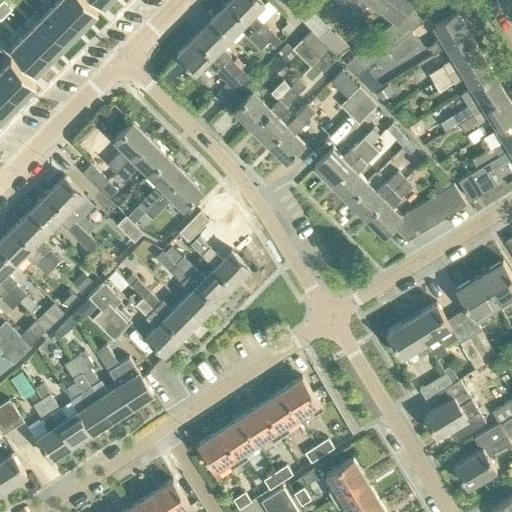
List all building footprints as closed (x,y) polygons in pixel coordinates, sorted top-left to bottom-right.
[(5,0),(0,0),(0,5),(6,12),(12,6),(5,0)] [(66,41),(81,26),(56,0),(41,16),(66,41)] [(87,0),(56,0),(81,26),(97,10),(87,0)] [(228,0),(227,0),(211,17),(230,35),(247,19),(228,0)] [(263,0),(228,0),(247,19),(256,27),(268,39),(274,33),(274,32),(275,32),(254,11),(264,1),(263,0)] [(353,52),(354,53),(344,61),(354,73),(422,18),(408,1),(408,0),(335,0),(356,16),(367,0),(373,0),(396,17),(353,52)] [(434,23),(446,44),(469,30),(456,9),(434,23)] [(51,56),(66,41),(41,16),(26,31),(51,56)] [(211,17),(194,34),(245,84),(252,76),(230,55),(231,53),(222,44),(230,35),(211,17)] [(261,46),(268,39),(256,27),(249,34),(261,46)] [(311,28),(302,37),(320,55),(329,46),(311,28)] [(388,47),(396,57),(419,38),(411,28),(388,47)] [(429,71),(434,80),(482,51),(469,30),(446,44),(454,56),(429,71)] [(35,72),(51,56),(26,31),(10,47),(35,72)] [(274,33),(268,39),(275,46),(281,39),(274,32),(274,33)] [(245,84),(194,34),(177,51),(196,70),(206,60),(227,80),(224,83),(235,93),(245,84)] [(320,55),(302,37),(293,45),(288,40),(279,49),(288,59),(297,50),(311,64),(320,55)] [(464,73),(471,85),(494,71),(482,51),(434,80),(439,88),(464,73)] [(10,58),(0,68),(0,79),(20,99),(36,83),(10,58)] [(454,112),(459,121),(507,92),(494,71),(471,85),(461,92),(468,104),(454,112)] [(251,124),(268,141),(287,122),(279,115),(288,105),(286,103),(306,83),(299,76),(290,84),(278,97),(270,105),(251,124)] [(278,97),(290,84),(283,78),(271,90),(278,97)] [(0,109),(5,114),(20,99),(0,79),(0,109)] [(434,80),(428,84),(432,91),(439,88),(434,80)] [(340,102),(349,111),(368,92),(359,83),(340,102)] [(388,83),(377,91),(381,98),(392,90),(388,83)] [(234,107),(251,124),(270,105),(252,88),(234,107)] [(368,92),(349,111),(358,120),(377,101),(368,92)] [(489,114),(497,126),(511,116),(511,100),(507,92),(459,121),(464,129),(489,114)] [(287,122),(268,141),(285,159),(304,139),(295,130),(305,121),(303,120),(314,109),(307,101),(287,122)] [(472,158),(477,166),(511,144),(511,116),(497,126),(504,139),(494,145),(494,144),(472,158)] [(117,170),(122,164),(150,136),(133,118),(114,137),(123,146),(108,161),(117,170)] [(331,181),(371,141),(380,133),(372,125),(343,155),(333,145),(314,164),(331,181)] [(402,130),(396,136),(403,143),(409,137),(402,130)] [(139,162),(148,172),(167,153),(150,136),(122,164),(129,171),(139,162)] [(331,181),(348,198),(367,179),(358,170),(366,161),(366,160),(378,148),(371,141),(331,181)] [(511,144),(477,166),(457,178),(469,198),(497,181),(490,170),(511,156),(511,144)] [(138,202),(145,209),(184,169),(167,153),(148,172),(158,181),(138,202)] [(83,170),(100,187),(109,178),(92,160),(83,170)] [(348,198),(365,215),(405,175),(398,168),(386,180),(385,179),(376,188),(367,179),(348,198)] [(184,169),(145,209),(152,216),(173,196),(183,206),(202,187),(184,169)] [(65,173),(48,190),(87,230),(94,223),(83,211),(93,201),(83,192),(84,192),(65,173)] [(383,232),(393,222),(402,213),(401,213),(392,204),(401,195),(400,194),(412,183),(405,175),(365,215),(383,232)] [(109,178),(100,187),(109,196),(118,186),(109,178)] [(454,181),(444,187),(457,207),(466,202),(454,181)] [(444,187),(434,193),(447,213),(457,207),(444,187)] [(48,190),(31,207),(50,226),(58,218),(87,247),(95,238),(87,230),(48,190)] [(434,193),(425,199),(437,219),(447,213),(434,193)] [(425,199),(415,205),(428,225),(437,219),(425,199)] [(415,205),(406,210),(418,231),(428,225),(415,205)] [(31,207),(14,224),(53,264),(60,257),(49,245),(51,244),(41,235),(50,226),(31,207)] [(179,229),(188,238),(209,217),(200,208),(179,229)] [(402,213),(393,222),(408,237),(418,231),(406,210),(401,213),(402,213)] [(117,222),(134,239),(143,230),(126,213),(117,222)] [(14,224),(0,238),(0,244),(16,260),(24,252),(34,261),(35,259),(46,271),(53,264),(14,224)] [(198,232),(190,241),(201,252),(202,251),(210,243),(198,232)] [(214,264),(233,283),(250,266),(231,247),(222,256),(210,243),(202,251),(201,252),(214,264)] [(0,278),(7,286),(19,298),(29,308),(36,300),(15,279),(17,278),(7,269),(16,260),(0,244),(0,278)] [(190,289),(180,298),(199,317),(216,300),(197,281),(188,273),(176,261),(168,254),(161,260),(190,289)] [(183,254),(176,261),(188,273),(195,266),(183,254)] [(480,273),(497,301),(504,313),(511,308),(511,301),(508,294),(511,291),(511,272),(503,259),(480,273)] [(197,281),(216,300),(233,283),(214,264),(197,281)] [(81,289),(92,278),(82,269),(72,279),(81,289)] [(497,301),(480,273),(456,288),(473,315),(497,301)] [(7,286),(0,278),(0,293),(12,305),(19,298),(7,286)] [(76,297),(81,292),(69,280),(61,288),(64,291),(73,300),(76,297)] [(89,295),(101,307),(122,329),(132,319),(116,303),(122,298),(104,280),(89,295)] [(143,295),(142,295),(182,334),(199,317),(180,298),(172,307),(162,298),(161,299),(144,282),(137,289),(143,295)] [(182,334),(142,295),(135,302),(147,313),(145,315),(155,324),(146,333),(165,352),(182,334)] [(412,314),(431,346),(437,355),(448,348),(438,332),(452,323),(437,299),(412,314)] [(122,329),(101,307),(92,316),(113,337),(122,329)] [(42,312),(38,316),(48,326),(52,322),(42,312)] [(420,353),(431,346),(412,314),(387,330),(402,354),(415,346),(420,353)] [(61,321),(54,329),(60,335),(68,328),(61,321)] [(478,323),(467,329),(486,359),(496,353),(478,323)] [(13,324),(4,333),(22,352),(31,343),(13,324)] [(486,359),(467,329),(457,336),(475,366),(486,359)] [(22,352),(4,333),(0,337),(0,347),(14,361),(22,352)] [(96,348),(118,381),(133,404),(153,390),(130,353),(119,360),(107,341),(96,348)] [(76,357),(75,358),(113,417),(133,404),(118,381),(108,388),(101,377),(99,378),(91,365),(94,362),(85,347),(74,354),(76,357)] [(496,353),(486,359),(494,373),(505,367),(496,353)] [(83,388),(72,396),(93,429),(113,417),(75,358),(66,363),(83,388)] [(426,396),(452,380),(445,370),(419,386),(426,396)] [(302,374),(281,387),(298,413),(311,405),(315,411),(323,406),(302,374)] [(459,376),(452,381),(438,389),(445,400),(425,413),(438,433),(449,426),(456,437),(486,418),(459,376)] [(34,389),(28,380),(18,386),(24,396),(34,389)] [(43,380),(35,385),(42,396),(50,390),(43,380)] [(281,387),(261,401),(281,433),(290,428),(286,421),(298,413),(281,387)] [(59,405),(50,390),(42,396),(72,443),(93,429),(72,396),(70,396),(77,408),(68,414),(61,404),(59,405)] [(10,396),(0,402),(0,404),(14,425),(24,418),(10,396)] [(72,443),(42,396),(34,401),(42,415),(41,416),(48,427),(37,434),(52,456),(72,443)] [(261,401),(240,414),(257,440),(269,432),(273,438),(281,433),(261,401)] [(14,425),(0,404),(0,427),(3,432),(14,425)] [(240,414),(219,427),(240,460),(248,454),(244,448),(257,440),(240,414)] [(481,446),(455,461),(468,484),(497,467),(491,456),(511,443),(511,440),(500,420),(475,435),(481,446)] [(240,460),(219,427),(198,441),(215,467),(228,459),(232,465),(240,460)] [(328,435),(317,443),(323,452),(334,444),(328,435)] [(323,452),(317,443),(305,450),(311,459),(323,452)] [(0,476),(6,486),(27,472),(12,450),(2,457),(0,454),(0,476)] [(328,487),(334,496),(366,476),(353,454),(326,470),(334,484),(328,487)] [(287,462),(275,470),(281,479),(293,471),(287,462)] [(281,479),(275,470),(264,477),(270,486),(281,479)] [(152,490),(166,511),(178,511),(177,511),(190,502),(173,476),(152,490)] [(345,501),(351,511),(353,511),(379,497),(366,476),(334,496),(339,504),(345,501)] [(262,498),(268,509),(290,495),(284,485),(262,498)] [(294,490),(301,502),(310,496),(303,485),(294,490)] [(234,497),(240,506),(251,498),(245,489),(234,497)] [(166,511),(152,490),(131,503),(136,511),(166,511)] [(494,511),(511,511),(511,493),(491,506),(494,511)] [(268,509),(269,511),(285,511),(296,506),(290,495),(268,509)] [(388,511),(379,497),(353,511),(388,511)] [(136,511),(131,503),(117,511),(136,511)]
